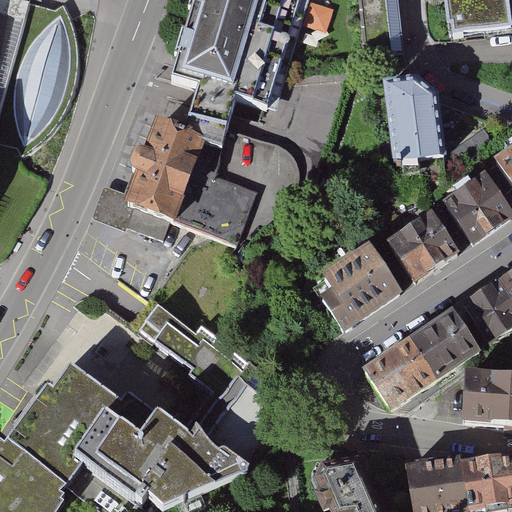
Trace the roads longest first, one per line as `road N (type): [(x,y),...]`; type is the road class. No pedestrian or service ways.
road 1 (residential): [(511,249),(357,352),(345,362),(338,391),(350,421),(365,428),(511,446)]
road 2 (residential): [(148,0),(67,213),(0,345)]
road 3 (residential): [(413,0),(416,41),(439,79),(511,108)]
